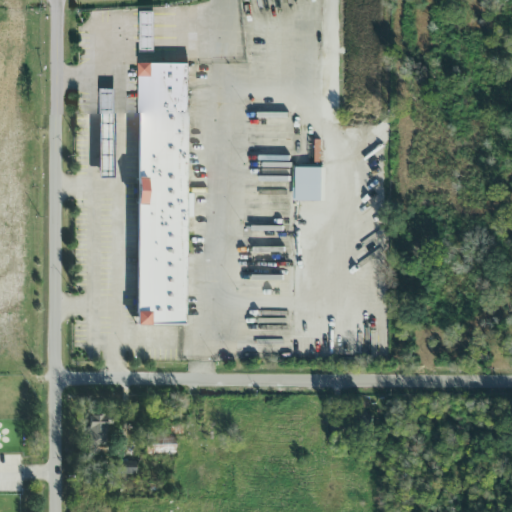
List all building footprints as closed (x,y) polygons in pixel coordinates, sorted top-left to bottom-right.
[(153,11),(139,11),(137,51),(152,51),(153,11)] [(136,63),(186,64),(182,327),(134,327),(135,197),(136,63)] [(111,178),(114,89),(99,88),(96,177),(111,178)] [(89,447),(106,446),(105,416),(89,417),(89,447)] [(329,431),(328,445),(347,446),(347,432),(329,431)] [(144,456),(174,457),(174,436),(144,435),(144,456)] [(115,476),(134,476),(134,463),(115,463),(115,476)]
